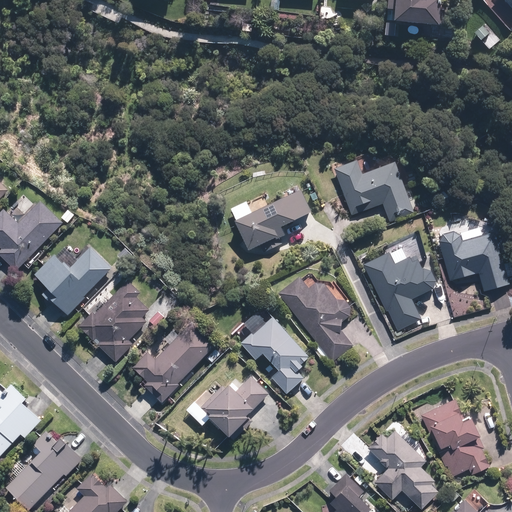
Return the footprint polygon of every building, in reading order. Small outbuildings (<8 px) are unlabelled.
[(395,11),(394,23),(438,27),(438,25),(443,25),(444,15),(441,15),(441,11),(436,10),(437,6),(435,6),(435,4),(437,4),(437,0),(387,0),(386,10),(395,11)] [(383,204),(390,223),(414,214),(396,164),(362,176),(357,161),(333,169),(350,216),(383,204)] [(268,206),(263,195),(229,210),(247,253),(261,247),(264,254),(284,245),(281,239),(286,237),(282,227),(310,214),(300,192),(268,206)] [(0,255),(15,270),(62,222),(39,200),(17,223),(2,208),(0,210),(0,247),(1,248),(0,249),(0,255)] [(72,214),(65,208),(61,214),(68,219),(72,214)] [(460,234),(459,232),(437,237),(448,281),(478,274),(483,294),(507,288),(494,232),(481,236),(479,230),(460,234)] [(111,267),(89,246),(69,267),(64,262),(62,263),(53,254),(34,274),(48,287),(41,294),(51,303),(53,301),(67,315),(84,297),(83,296),(111,267)] [(432,270),(422,268),(416,255),(407,259),(402,248),(364,266),(396,333),(421,321),(412,300),(434,289),(436,279),(432,270)] [(299,278),(278,294),(332,363),(353,346),(341,330),(342,322),(349,317),(350,308),(344,300),(336,299),(324,283),(314,283),(308,288),(299,278)] [(141,317),(149,309),(136,296),(140,292),(127,280),(94,314),(92,311),(78,326),(115,362),(133,344),(128,340),(146,321),(141,317)] [(163,317),(157,311),(149,320),(155,326),(163,317)] [(241,347),(255,361),(262,354),(278,371),(270,379),(287,396),(305,379),(298,371),(303,367),(301,365),(310,357),(273,317),(241,347)] [(177,384),(213,346),(190,323),(155,359),(147,352),(132,367),(147,382),(144,385),(161,403),(179,385),(177,384)] [(215,349),(207,357),(212,362),(221,354),(215,349)] [(185,410),(203,427),(209,420),(229,440),(249,420),(245,416),(268,392),(251,375),(241,386),(236,380),(219,397),(214,392),(199,406),(194,401),(185,410)] [(25,398),(10,383),(0,394),(0,455),(20,434),(24,438),(41,420),(21,402),(25,398)] [(483,447),(469,417),(465,419),(454,398),(420,414),(451,478),(468,470),(470,475),(489,465),(481,448),(483,447)] [(390,425),(366,448),(387,469),(373,482),(391,500),(401,490),(419,509),(437,491),(431,484),(436,479),(422,465),(426,461),(390,425)] [(5,487),(28,510),(63,474),(65,476),(82,458),(60,436),(55,441),(45,430),(32,443),(39,451),(30,460),(30,461),(5,487)] [(106,487),(91,472),(76,488),(84,495),(67,511),(116,511),(127,501),(109,483),(106,487)] [(344,472),(324,494),(330,500),(328,502),(335,508),(331,511),(367,511),(370,508),(359,498),(365,492),(344,472)] [(476,511),(461,496),(444,511),(476,511)]
